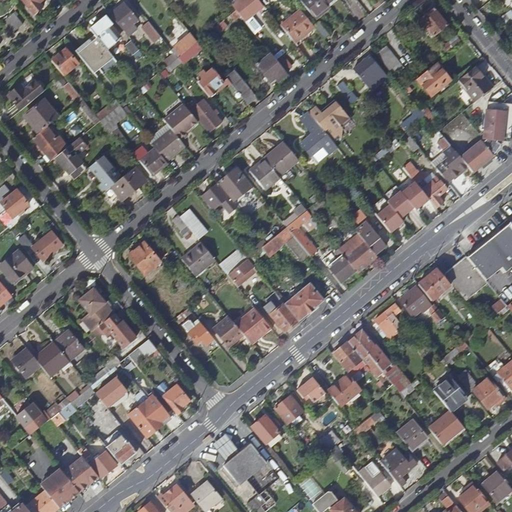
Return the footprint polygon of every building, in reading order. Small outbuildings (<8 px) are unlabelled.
[(42,0),(22,0),(34,14),(42,7),(39,3),(42,0)] [(254,0),(239,13),(242,17),(245,21),(264,6),(258,0),(254,0)] [(324,0),(300,0),(316,20),(331,7),(328,4),(324,0)] [(110,14),(128,36),(136,29),(132,25),(137,20),(123,4),(110,14)] [(433,37),(448,25),(434,8),(419,20),(433,37)] [(217,26),(222,32),(242,17),(239,13),(236,10),(217,26)] [(281,26),(295,43),(315,28),(300,10),(281,26)] [(4,21),(12,33),(23,24),(14,13),(4,21)] [(90,29),(97,38),(107,50),(119,40),(109,27),(112,25),(105,16),(90,29)] [(255,33),(262,28),(253,16),(246,21),(255,33)] [(161,37),(150,23),(143,29),(155,42),(161,37)] [(315,28),(324,39),(329,35),(320,24),(315,28)] [(171,49),(178,58),(197,42),(190,34),(171,49)] [(93,72),(94,74),(113,57),(111,55),(107,50),(97,38),(78,53),(93,72)] [(138,48),(130,38),(124,43),(132,52),(138,48)] [(376,54),(394,76),(404,68),(386,46),(376,54)] [(51,61),(63,75),(78,64),(66,49),(51,61)] [(277,60),(272,54),(257,66),(270,82),(285,70),(277,60)] [(277,60),(285,70),(291,65),(283,55),(277,60)] [(368,78),(380,68),(369,56),(355,68),(360,74),(362,72),(368,78)] [(170,64),(166,67),(170,71),(182,62),(178,58),(170,64)] [(436,64),(417,79),(430,97),(450,81),(436,64)] [(475,102),(493,87),(476,66),(458,81),(475,102)] [(230,82),(227,78),(223,82),(212,69),(206,74),(203,71),(199,74),(201,78),(197,81),(210,97),(230,82)] [(230,82),(232,84),(244,99),(249,105),(256,98),(234,71),(226,77),(227,78),(230,82)] [(19,111),(43,92),(33,80),(21,90),(18,86),(6,95),(19,111)] [(337,86),(345,97),(351,92),(342,81),(337,86)] [(244,99),(232,84),(224,89),(237,105),(244,99)] [(82,98),(77,102),(96,124),(100,121),(82,98)] [(47,127),(58,117),(44,100),(26,115),(35,125),(33,127),(39,133),(47,127)] [(190,106),(187,109),(196,120),(198,119),(209,133),(222,123),(216,116),(219,113),(216,109),(213,111),(204,100),(192,109),(190,106)] [(316,106),(309,112),(334,143),(341,137),(342,129),(340,126),(349,118),(336,102),(326,110),(328,112),(323,116),(316,106)] [(100,121),(108,130),(117,123),(128,114),(127,114),(120,105),(108,114),(100,121)] [(165,120),(172,129),(182,141),(188,136),(184,132),(189,128),(190,129),(199,123),(196,120),(187,109),(184,105),(165,120)] [(422,110),(417,105),(410,111),(413,115),(412,116),(417,121),(425,114),(422,110)] [(425,114),(434,125),(438,122),(426,107),(422,110),(425,114)] [(468,167),(473,172),(493,156),(490,151),(495,154),(501,145),(497,141),(502,142),(504,124),(505,111),(487,110),(484,140),(487,140),(483,144),(481,141),(461,158),(468,167)] [(334,143),(309,112),(299,120),(311,134),(300,144),(309,155),(320,146),(327,154),(336,146),(334,143)] [(438,127),(443,138),(438,140),(440,144),(473,128),(466,114),(438,127)] [(406,130),(417,121),(412,116),(402,124),(406,130)] [(108,130),(118,143),(123,148),(129,143),(118,129),(120,127),(117,123),(108,130)] [(511,126),(511,125),(504,124),(502,142),(510,142),(511,126)] [(47,127),(39,133),(33,138),(51,161),(55,157),(65,150),(47,127)] [(152,145),(155,148),(166,162),(186,146),(182,141),(172,129),(152,145)] [(419,146),(410,136),(404,141),(413,151),(419,146)] [(65,150),(55,157),(69,174),(82,164),(75,156),(87,146),(79,138),(65,150)] [(298,160),(283,142),(275,148),(277,150),(266,160),(267,162),(279,176),(298,160)] [(435,167),(447,182),(460,171),(461,172),(468,167),(461,158),(451,146),(443,153),(447,157),(435,167)] [(134,154),(139,161),(148,154),(143,147),(134,154)] [(103,156),(104,155),(98,148),(86,158),(92,165),(103,156)] [(166,162),(155,148),(148,154),(139,161),(152,176),(168,164),(166,162)] [(103,156),(92,165),(91,166),(89,167),(102,183),(98,186),(104,193),(111,187),(121,178),(103,156)] [(280,177),(279,176),(267,162),(258,170),(256,167),(251,172),(264,190),(280,177)] [(415,182),(417,185),(422,181),(417,175),(414,177),(413,175),(417,171),(410,163),(403,168),(415,182)] [(74,180),(87,170),(82,164),(69,174),(74,180)] [(253,186),(238,167),(219,183),(234,201),(253,186)] [(135,168),(121,178),(111,187),(123,200),(146,181),(135,168)] [(346,178),(336,186),(344,196),(354,188),(352,185),(346,178)] [(416,210),(429,199),(421,190),(417,185),(415,182),(402,193),(414,207),(416,210)] [(429,199),(436,208),(443,202),(438,197),(447,189),(440,182),(432,189),(428,185),(421,190),(429,199)] [(238,207),(218,183),(202,196),(214,210),(221,204),(230,214),(238,207)] [(0,202),(11,194),(4,186),(0,189),(0,202)] [(0,214),(6,210),(12,217),(17,214),(19,217),(25,211),(23,209),(28,204),(16,190),(0,203),(0,214)] [(400,218),(414,207),(402,193),(400,191),(387,202),(390,205),(400,218)] [(322,199),(313,206),(317,211),(326,203),(322,199)] [(299,217),(307,211),(301,204),(293,210),(299,217)] [(400,218),(390,205),(377,216),(391,233),(404,222),(400,218)] [(188,226),(198,239),(207,232),(189,210),(181,217),(188,226)] [(316,222),(307,211),(299,217),(287,227),(291,233),(307,219),(312,225),(316,222)] [(188,226),(181,217),(178,215),(173,220),(182,231),(188,226)] [(348,221),(356,230),(362,225),(354,215),(348,221)] [(360,235),(376,255),(386,246),(373,230),(375,228),(369,220),(362,225),(356,230),(360,235)] [(511,224),(510,223),(467,258),(486,281),(500,269),(505,274),(511,267),(511,224)] [(267,243),(262,247),(270,256),(286,243),(294,236),(291,233),(287,227),(277,235),(267,243)] [(51,232),(34,246),(32,248),(43,261),(63,245),(51,232)] [(18,240),(27,252),(32,248),(34,246),(24,234),(18,240)] [(377,257),(376,255),(360,235),(342,250),(359,272),(377,257)] [(309,254),(299,242),(294,236),(286,243),(301,261),(309,254)] [(309,254),(312,259),(319,253),(306,237),(299,242),(309,254)] [(145,275),(160,262),(144,241),(129,256),(145,275)] [(182,259),(195,276),(215,259),(202,243),(182,259)] [(228,275),(236,268),(247,259),(246,257),(239,249),(219,265),(228,275)] [(356,271),(339,249),(334,253),(339,259),(331,265),(333,267),(330,270),(341,283),(356,271)] [(26,274),(33,268),(18,251),(0,265),(0,267),(15,286),(27,276),(26,274)] [(465,299),(466,300),(487,282),(486,281),(467,258),(456,266),(446,275),(465,299)] [(254,267),(247,259),(236,268),(237,269),(243,276),(254,267)] [(228,276),(234,283),(243,276),(237,269),(228,276)] [(418,285),(432,301),(450,286),(436,270),(418,285)] [(266,282),(261,276),(253,282),(258,288),(266,282)] [(0,305),(11,297),(0,283),(0,305)] [(285,306),(298,321),(323,301),(310,285),(295,298),(285,306)] [(413,317),(429,304),(416,287),(400,300),(413,317)] [(105,304),(94,289),(80,301),(90,313),(91,315),(105,304)] [(280,300),(285,306),(295,298),(290,292),(280,300)] [(298,321),(285,306),(280,300),(278,296),(270,302),(276,310),(270,315),(284,332),(298,321)] [(507,306),(501,300),(493,307),(498,313),(507,306)] [(115,314),(109,307),(109,308),(105,304),(91,315),(90,313),(83,319),(93,331),(94,331),(100,326),(114,315),(115,314)] [(388,337),(402,326),(394,316),(400,311),(395,304),(374,321),(388,337)] [(445,317),(435,306),(430,311),(432,314),(432,315),(438,323),(445,317)] [(214,338),(196,317),(188,308),(182,314),(188,320),(182,325),(197,343),(202,340),(206,345),(214,338)] [(271,328),(255,309),(235,325),(243,334),(251,344),(271,328)] [(114,315),(100,326),(108,335),(110,332),(124,348),(136,338),(123,322),(121,323),(114,315)] [(235,325),(229,317),(214,330),(228,347),(243,334),(235,325)] [(419,329),(412,321),(409,323),(416,332),(419,329)] [(98,333),(108,335),(100,326),(94,331),(97,334),(98,333)] [(375,339),(365,327),(354,337),(363,348),(375,339)] [(54,343),(69,361),(84,349),(69,331),(54,343)] [(354,337),(348,342),(366,365),(369,369),(370,370),(371,369),(387,389),(393,385),(384,374),(382,371),(363,348),(354,337)] [(154,346),(149,339),(129,355),(137,365),(157,350),(154,346)] [(395,363),(375,339),(363,348),(382,371),(395,363)] [(468,346),(464,341),(456,347),(461,352),(468,346)] [(366,365),(348,342),(333,354),(349,374),(351,376),(366,365)] [(69,361),(54,343),(35,358),(41,366),(50,377),(69,361)] [(41,366),(35,358),(27,349),(12,361),(26,378),(41,366)] [(412,383),(395,363),(382,371),(384,374),(393,385),(400,393),(412,383)] [(511,390),(511,363),(498,375),(502,380),(500,382),(506,389),(505,390),(508,393),(511,390)] [(458,377),(471,392),(472,391),(478,386),(466,370),(458,377)] [(328,392),(334,399),(340,407),(361,389),(351,376),(349,374),(328,392)] [(314,402),(325,393),(312,378),(297,390),(304,398),(308,395),(314,402)] [(450,411),(451,412),(468,399),(451,378),(434,391),(450,411)] [(478,386),(472,391),(487,409),(494,404),(497,407),(505,399),(488,379),(478,386)] [(97,396),(108,409),(127,393),(116,380),(97,396)] [(417,380),(412,383),(400,393),(404,398),(414,390),(412,388),(419,383),(417,380)] [(163,397),(177,415),(184,409),(182,407),(190,401),(177,385),(163,397)] [(93,391),(90,387),(71,403),(76,410),(77,410),(96,394),(93,391)] [(128,415),(147,439),(165,425),(163,422),(171,417),(153,395),(148,398),(128,415)] [(54,416),(59,413),(71,403),(65,396),(46,412),(51,419),(54,416)] [(287,425),(303,412),(290,396),(274,409),(287,425)] [(32,435),(48,422),(32,403),(17,415),(16,416),(31,435),(32,435)] [(71,403),(59,413),(64,420),(76,410),(71,403)] [(379,411),(384,417),(389,413),(383,407),(379,411)] [(429,428),(442,445),(464,428),(451,412),(450,411),(429,428)] [(54,416),(51,419),(57,426),(64,420),(59,413),(54,416)] [(268,448),(282,437),(277,431),(280,428),(274,420),(271,422),(265,416),(251,427),(268,448)] [(397,433),(411,450),(427,438),(412,421),(397,433)] [(101,440),(121,465),(137,453),(128,443),(127,444),(115,429),(101,440)] [(328,452),(336,445),(340,441),(332,431),(319,441),(328,452)] [(239,485),(249,477),(266,463),(250,444),(223,466),(239,485)] [(83,457),(85,460),(91,455),(86,450),(83,452),(81,449),(78,451),(83,457)] [(381,462),(400,486),(407,481),(402,475),(417,463),(411,456),(406,460),(397,449),(381,462)] [(511,450),(497,463),(504,471),(511,464),(511,450)] [(101,478),(117,466),(106,452),(90,465),(101,478)] [(310,466),(314,463),(310,457),(309,455),(304,459),(310,466)] [(99,477),(85,460),(83,457),(71,467),(87,487),(99,477)] [(249,477),(262,493),(265,490),(279,478),(266,463),(249,477)] [(79,493),(80,493),(87,487),(71,467),(63,473),(79,493)] [(359,473),(376,494),(383,489),(385,492),(392,486),(381,472),(374,478),(366,468),(359,473)] [(79,493),(63,473),(60,469),(51,477),(56,482),(57,482),(59,482),(60,482),(73,498),(79,493)] [(511,487),(510,485),(498,471),(482,485),(497,502),(511,489),(511,487)] [(59,508),(60,509),(73,498),(60,482),(59,482),(57,482),(56,482),(51,477),(41,485),(46,491),(59,508)] [(191,495),(205,511),(222,498),(208,482),(191,495)] [(479,511),(490,504),(472,482),(464,489),(466,492),(458,498),(468,511),(479,511)] [(159,499),(169,511),(184,511),(187,510),(187,509),(185,507),(191,502),(189,500),(176,485),(159,499)] [(251,511),(253,511),(261,506),(272,497),(265,490),(262,493),(246,505),(251,511)] [(54,511),(59,508),(46,491),(30,504),(36,511),(38,511),(40,511),(41,511),(54,511)] [(313,504),(315,507),(327,496),(331,497),(335,502),(338,500),(331,493),(328,492),(313,504)] [(0,511),(9,504),(0,493),(0,511)] [(327,496),(315,507),(318,511),(354,511),(352,509),(344,499),(340,503),(338,500),(335,502),(331,497),(327,496)] [(461,511),(448,496),(442,501),(448,509),(444,511),(461,511)] [(261,506),(265,511),(276,503),(272,497),(261,506)] [(30,511),(23,503),(14,510),(9,504),(0,511),(30,511)] [(161,511),(158,508),(157,510),(151,503),(139,511),(161,511)]
